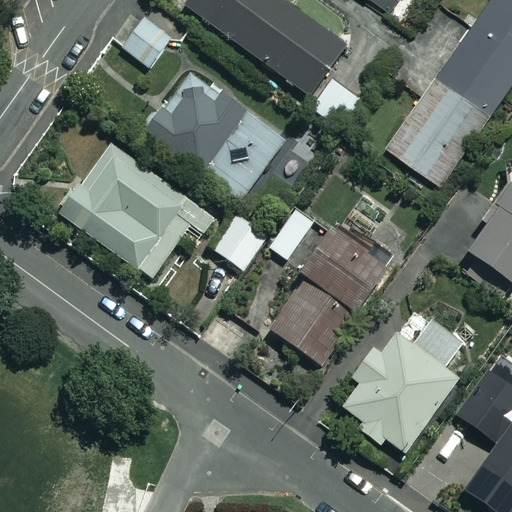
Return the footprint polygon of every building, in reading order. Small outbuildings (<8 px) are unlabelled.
[(192,0),(185,10),(311,99),(347,49),(277,0),(192,0)] [(371,0),(392,14),(401,0),(416,0),(418,1),(419,0),(371,0)] [(511,0),(491,0),(468,35),(437,14),(395,77),(426,97),(390,150),(445,188),(511,88),(511,0)] [(172,41),(138,17),(116,47),(150,71),(172,41)] [(287,141),(190,73),(145,138),(241,206),(287,141)] [(361,101),(333,82),(314,111),(342,130),(361,101)] [(214,221),(112,148),(82,191),(77,187),(58,215),(151,282),(190,226),(203,236),(214,221)] [(511,185),(482,227),(486,230),(468,256),(511,287),(511,185)] [(314,225),(295,213),(270,250),(288,263),(314,225)] [(267,240),(237,219),(213,253),(243,274),(267,240)] [(395,260),(339,222),(301,279),(306,282),(271,334),(319,366),(355,314),(357,315),(395,260)] [(362,425),(358,430),(382,447),(385,442),(405,456),(459,382),(446,372),(464,348),(431,324),(413,350),(396,338),(381,359),(373,353),(352,382),(359,388),(343,411),(362,425)] [(511,511),(511,419),(465,479),(494,502),(486,511),(511,511)]
